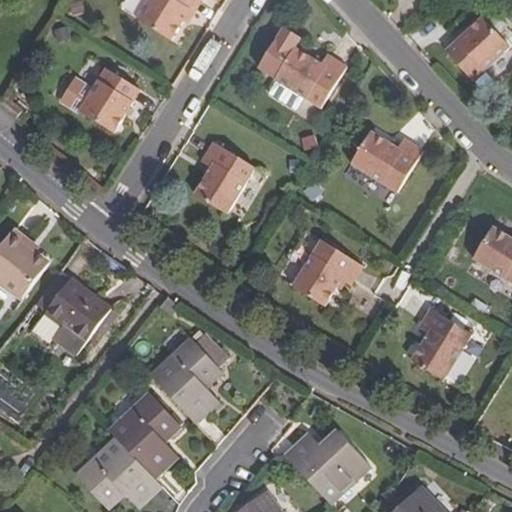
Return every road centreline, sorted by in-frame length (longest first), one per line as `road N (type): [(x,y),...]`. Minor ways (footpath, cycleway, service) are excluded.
road 1 (residential): [(511,482),(319,377),(102,229)]
road 2 (residential): [(244,0),(102,229)]
road 3 (residential): [(511,166),(490,152),(352,0)]
road 4 (residential): [(102,229),(0,147)]
